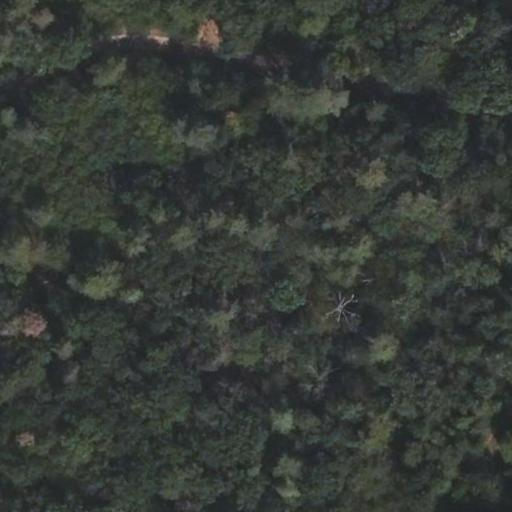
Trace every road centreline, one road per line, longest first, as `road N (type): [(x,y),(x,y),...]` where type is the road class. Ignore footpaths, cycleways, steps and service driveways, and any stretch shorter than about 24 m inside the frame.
road 1 (track): [(0,56),(511,125)]
road 2 (track): [(511,374),(407,511)]
